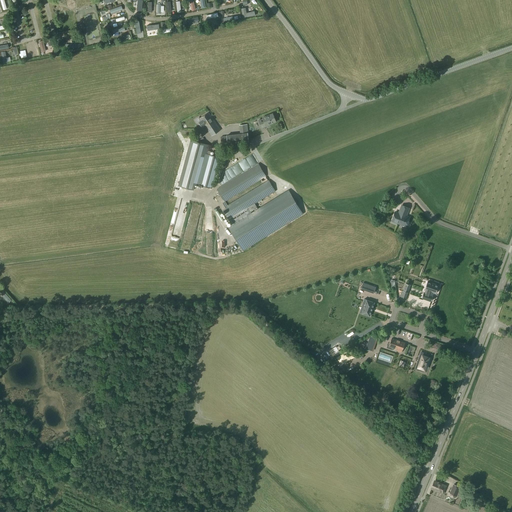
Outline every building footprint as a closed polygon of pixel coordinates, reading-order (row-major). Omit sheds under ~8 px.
[(109,9),(110,14),(122,10),(121,5),(112,8),(111,4),(107,6),(108,9),(109,9)] [(245,8),(241,9),(243,19),(255,16),(254,12),(253,12),(251,12),(246,13),(245,8)] [(218,17),(217,13),(201,16),(202,21),(218,17)] [(136,29),(145,28),(144,24),(141,25),(140,20),(134,21),(136,29)] [(124,27),(113,29),(114,33),(113,34),(113,37),(116,36),(116,33),(125,31),(124,27)] [(5,34),(0,34),(0,38),(7,37),(6,34),(9,33),(8,30),(4,31),(5,34)] [(35,41),(28,43),(30,55),(38,53),(35,41)] [(211,136),(221,130),(208,112),(199,118),(200,121),(198,122),(202,128),(204,126),(211,136)] [(263,118),(258,120),(262,129),(273,124),(273,123),(276,122),(273,113),(263,117),(263,118)] [(243,143),(249,142),(247,124),(239,125),(240,134),(221,136),(221,145),(226,144),(243,143)] [(209,146),(191,140),(179,186),(193,190),(195,184),(212,189),(220,158),(207,154),(209,146)] [(244,158),(246,160),(244,162),(246,164),(250,161),(252,162),(256,158),(251,153),(247,156),(247,155),(244,158)] [(225,202),(230,199),(266,177),(258,163),(224,184),(217,189),(220,194),(215,197),(228,220),(255,204),(275,192),(268,180),(225,207),(222,203),(225,201),(225,202)] [(255,204),(228,220),(233,226),(230,228),(243,250),(303,213),(289,191),(259,210),(255,204)] [(402,205),(399,213),(395,212),(392,221),(406,226),(409,217),(406,216),(409,208),(402,205)] [(422,298),(431,301),(433,297),(430,296),(431,292),(436,293),(438,285),(427,281),(425,289),(426,290),(425,294),(423,293),(422,298)] [(361,289),(373,293),(376,287),(363,283),(361,289)] [(374,303),(364,299),(362,305),(364,306),(362,314),(369,316),(374,303)] [(396,351),(401,352),(402,351),(405,343),(392,338),(389,346),(397,349),(396,351)] [(419,360),(418,360),(415,369),(423,372),(423,369),(424,370),(426,365),(427,366),(428,362),(427,362),(429,357),(426,356),(426,354),(421,352),(419,358),(419,360)] [(434,481),(431,488),(443,493),(445,489),(442,488),(443,485),(434,481)] [(456,496),(460,487),(454,484),(450,493),(456,496)]
